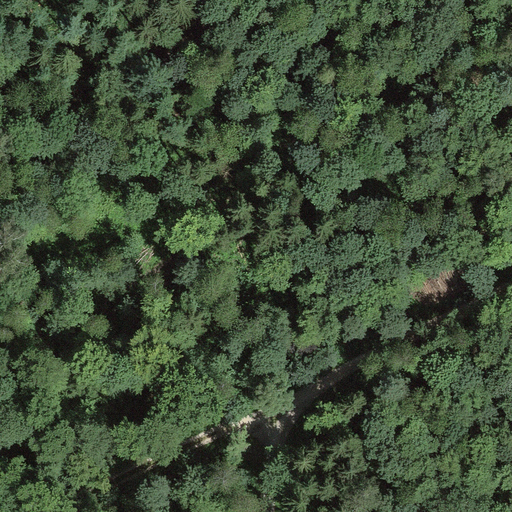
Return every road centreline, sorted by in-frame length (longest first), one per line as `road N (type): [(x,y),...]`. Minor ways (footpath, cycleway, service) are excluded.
road 1 (track): [(56,511),(306,390)]
road 2 (track): [(306,390),(511,279)]
road 3 (track): [(266,511),(277,427),(306,390)]
